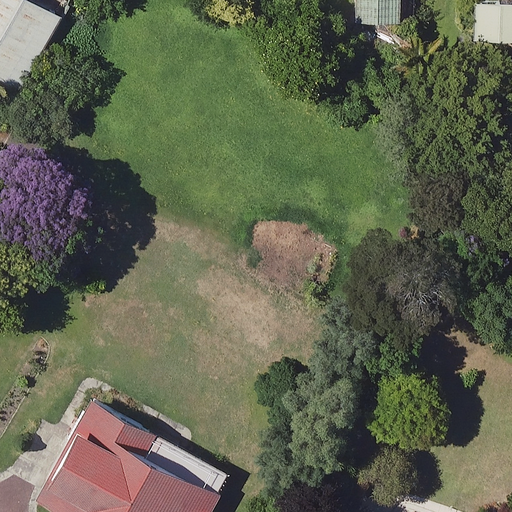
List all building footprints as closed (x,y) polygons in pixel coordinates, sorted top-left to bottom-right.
[(61,4),(53,0),(0,0),(0,66),(21,78),(61,4)] [(397,0),(355,0),(355,10),(397,11),(397,0)] [(511,0),(473,0),(473,29),(511,30),(511,0)] [(200,511),(231,458),(93,380),(37,480),(92,511),(200,511)] [(370,477),(359,511),(477,511),(462,507),(370,477)]
